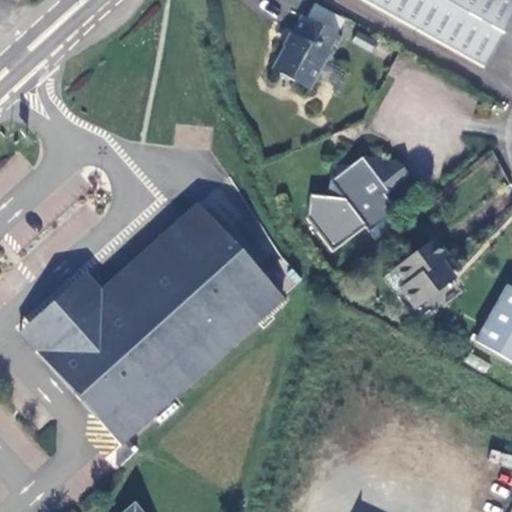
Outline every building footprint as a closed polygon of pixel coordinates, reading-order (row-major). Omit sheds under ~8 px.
[(361,0),(441,44),(465,0),(361,0)] [(485,68),(511,17),(511,0),(465,0),(441,44),(485,68)] [(301,17),(271,71),(308,91),(328,58),(331,59),(342,39),(301,17)] [(366,232),(396,210),(385,195),(408,177),(396,160),(361,158),(348,167),(333,166),(327,196),(310,197),(307,219),(331,250),(362,227),(366,232)] [(39,351),(119,449),(281,306),(197,211),(104,293),(41,350),(39,351)] [(433,241),(384,278),(395,293),(401,289),(415,308),(454,280),(446,270),(451,265),(433,241)] [(25,332),(41,350),(104,293),(88,275),(41,318),(25,332)] [(511,290),(507,288),(475,344),(511,364),(511,290)]
